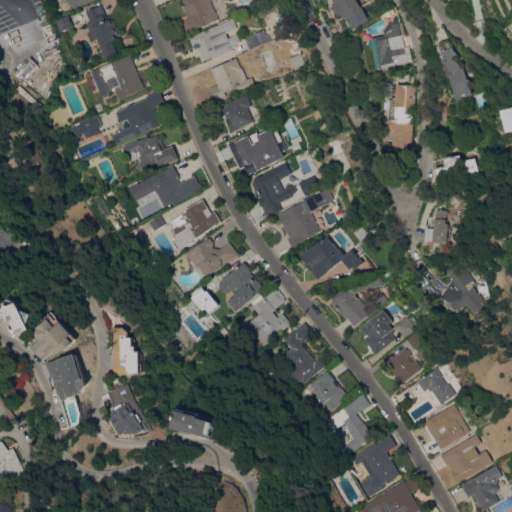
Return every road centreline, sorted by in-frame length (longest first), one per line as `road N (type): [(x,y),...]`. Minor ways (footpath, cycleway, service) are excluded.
road 1 (residential): [(452,511),(397,420),(230,196),(142,0)]
road 2 (residential): [(404,0),(426,56),(419,189),(409,197),(397,197),(387,181),(298,0)]
road 3 (residential): [(251,511),(249,482),(200,460),(84,475),(68,457),(43,370),(0,340)]
road 4 (residential): [(249,482),(213,448),(175,436),(120,445),(97,429),(95,392),(104,366),(86,285)]
